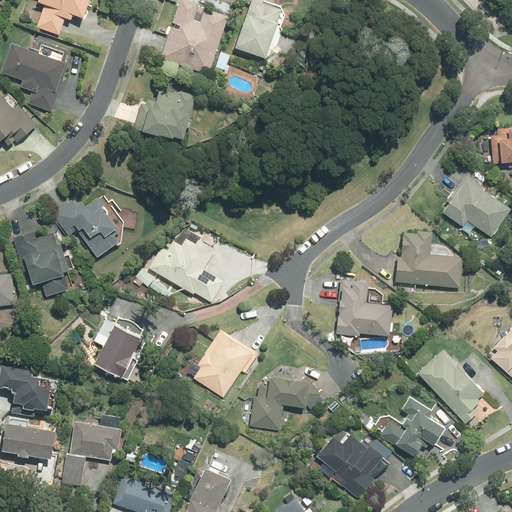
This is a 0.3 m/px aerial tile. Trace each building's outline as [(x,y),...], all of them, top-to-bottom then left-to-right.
[(58,35),(63,19),(69,21),(71,16),(77,18),(84,0),(32,0),(31,2),(40,5),(32,26),(58,35)] [(230,3),(219,0),(176,0),(160,59),(210,73),(230,3)] [(280,4),(270,0),(247,0),(230,47),(260,58),(280,4)] [(0,72),(19,80),(17,86),(31,91),(26,104),(48,112),(65,64),(8,43),(0,65),(0,72)] [(192,98),(155,90),(153,101),(139,98),(131,129),(182,141),(192,98)] [(0,143),(7,152),(35,125),(14,103),(10,107),(0,96),(0,143)] [(511,123),(509,123),(509,127),(493,128),(493,134),(487,134),(488,151),(494,151),(495,163),(505,162),(505,168),(511,167),(511,123)] [(465,220),(490,235),(506,209),(458,180),(437,213),(461,227),(465,220)] [(106,211),(95,197),(83,207),(72,195),(50,212),(65,231),(70,226),(96,259),(117,242),(111,234),(115,231),(102,214),(106,211)] [(430,231),(399,229),(398,256),(394,256),(392,283),(458,287),(460,257),(428,256),(430,231)] [(27,232),(11,237),(27,285),(39,281),(44,296),(66,288),(61,274),(65,272),(52,232),(29,239),(27,232)] [(183,238),(179,245),(169,240),(164,249),(160,247),(148,269),(210,304),(234,262),(197,240),(195,245),(183,238)] [(142,267),(131,281),(139,288),(143,284),(163,300),(171,291),(142,267)] [(0,316),(0,306),(12,306),(9,273),(0,274),(0,328),(3,328),(2,316),(0,316)] [(363,282),(338,280),(332,334),(357,336),(357,333),(386,336),(389,305),(361,302),(363,282)] [(89,366),(116,377),(125,358),(132,361),(136,353),(128,350),(134,335),(101,320),(92,342),(98,345),(89,366)] [(511,326),(485,358),(511,382),(511,326)] [(244,372),(254,353),(217,329),(191,379),(224,396),(238,369),(244,372)] [(482,406),(474,398),(481,391),(441,348),(414,374),(462,425),(482,406)] [(44,410),(47,385),(35,384),(36,376),(26,375),(26,370),(0,367),(0,386),(7,387),(6,393),(10,393),(9,402),(19,403),(18,407),(44,410)] [(279,406),(303,407),(309,415),(324,403),(306,380),(265,376),(264,385),(255,384),(255,396),(248,396),(247,426),(278,427),(279,406)] [(351,396),(345,390),(326,407),(331,413),(351,396)] [(399,409),(405,412),(399,423),(389,417),(378,437),(410,456),(420,439),(430,445),(441,427),(431,421),(435,413),(407,396),(399,409)] [(115,417),(96,415),(94,425),(71,422),(67,456),(62,456),(59,482),(80,484),(83,456),(109,460),(111,448),(118,449),(120,428),(114,427),(115,417)] [(0,452),(48,458),(52,429),(25,425),(26,419),(2,416),(0,428),(0,452)] [(315,469),(356,498),(371,478),(365,474),(378,456),(345,433),(338,443),(327,435),(310,459),(318,465),(315,469)] [(188,462),(175,458),(169,477),(182,481),(188,462)] [(213,511),(228,480),(200,468),(185,504),(181,502),(176,511),(213,511)] [(120,476),(110,504),(133,511),(166,511),(172,494),(120,476)] [(285,498),(268,511),(309,511),(294,492),(286,499),(285,498)]
